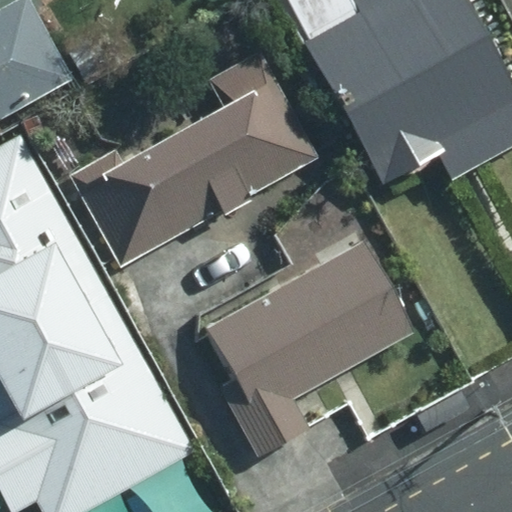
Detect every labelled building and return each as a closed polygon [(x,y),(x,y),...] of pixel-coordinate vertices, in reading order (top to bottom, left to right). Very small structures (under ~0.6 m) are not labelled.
[(0,110),(61,78),(19,0),(11,0),(0,6),(0,110)] [(511,146),(511,95),(457,0),(338,0),(305,19),(312,32),(294,42),(375,184),(429,154),(445,184),(511,146)] [(63,174),(114,266),(313,157),(253,50),(204,77),(219,103),(112,161),(106,150),(63,174)] [(43,511),(177,444),(17,136),(0,145),(0,395),(5,405),(0,407),(0,486),(7,500),(29,488),(41,511),(43,511)] [(406,334),(356,242),(200,327),(227,378),(215,385),(254,456),(306,427),(290,397),(406,334)] [(459,413),(450,395),(406,420),(415,438),(459,413)]
